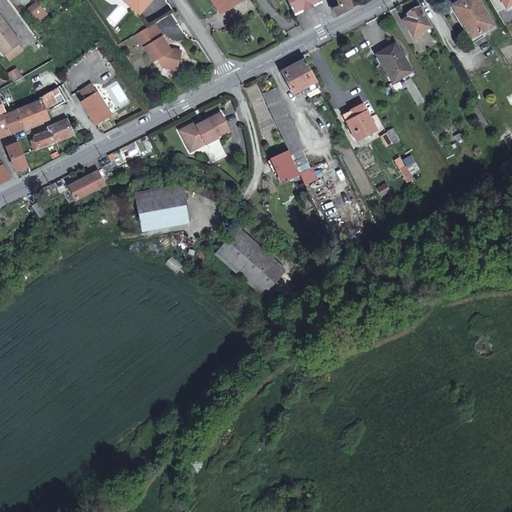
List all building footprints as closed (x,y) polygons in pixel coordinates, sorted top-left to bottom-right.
[(123,0),(139,13),(150,0),(123,0)] [(212,0),(219,12),(239,0),(212,0)] [(287,0),(295,15),(321,1),(320,0),(287,0)] [(352,7),(350,0),(335,0),(338,6),(333,9),(336,16),(352,7)] [(476,0),(463,0),(452,6),(476,47),(486,41),(481,33),(492,26),(476,0)] [(44,15),(35,4),(27,10),(35,21),(44,15)] [(405,20),(414,36),(431,27),(421,8),(409,14),(411,17),(405,20)] [(16,45),(19,43),(0,18),(0,50),(4,55),(5,54),(9,60),(21,51),(16,45)] [(172,49),(170,50),(153,23),(133,35),(141,49),(144,47),(152,61),(156,59),(161,66),(176,70),(181,51),(172,49)] [(397,44),(378,55),(393,82),(412,72),(397,44)] [(314,93),(322,90),(307,61),(283,71),(289,85),(283,87),(287,97),(311,86),(314,93)] [(96,93),(81,102),(94,124),(110,115),(118,111),(102,83),(91,84),(96,93)] [(42,101),(46,112),(65,101),(57,87),(41,97),(42,101)] [(281,132),(294,127),(275,87),(263,92),(281,132)] [(1,116),(8,135),(12,133),(48,119),(46,112),(42,101),(1,116)] [(0,105),(0,137),(8,135),(1,116),(0,113),(3,112),(0,105)] [(356,140),(376,130),(362,105),(352,110),(356,118),(347,122),(356,140)] [(194,141),(197,147),(200,146),(218,137),(217,136),(230,129),(221,113),(196,126),(195,122),(184,128),(188,135),(183,137),(187,145),(194,141)] [(65,121),(35,133),(36,136),(34,137),(35,141),(30,143),(34,151),(53,143),(71,136),(65,121)] [(309,160),(294,127),(281,132),(289,149),(297,165),(309,160)] [(382,138),(387,147),(394,143),(389,135),(382,138)] [(190,151),(197,147),(194,141),(187,145),(190,151)] [(210,163),(227,154),(222,145),(206,153),(210,163)] [(30,171),(20,147),(9,152),(20,176),(30,171)] [(288,177),(300,172),(297,165),(289,149),(272,157),(282,180),(285,179),(285,180),(288,179),(288,177)] [(413,178),(406,165),(399,170),(406,182),(413,178)] [(4,167),(0,169),(0,186),(12,180),(4,167)] [(97,173),(68,187),(75,202),(105,188),(97,173)] [(180,185),(134,193),(137,212),(183,205),(180,185)] [(38,203),(32,206),(38,219),(44,216),(38,203)] [(236,229),(216,252),(263,294),(283,271),(236,229)]
